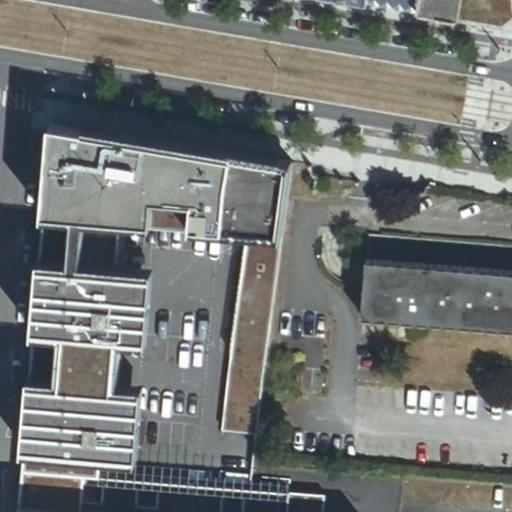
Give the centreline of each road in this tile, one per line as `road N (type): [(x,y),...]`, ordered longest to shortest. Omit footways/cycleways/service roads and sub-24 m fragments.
road 1 (tertiary): [(20,61),(511,146)]
road 2 (tertiary): [(511,73),(131,7)]
road 3 (residential): [(0,334),(20,61)]
